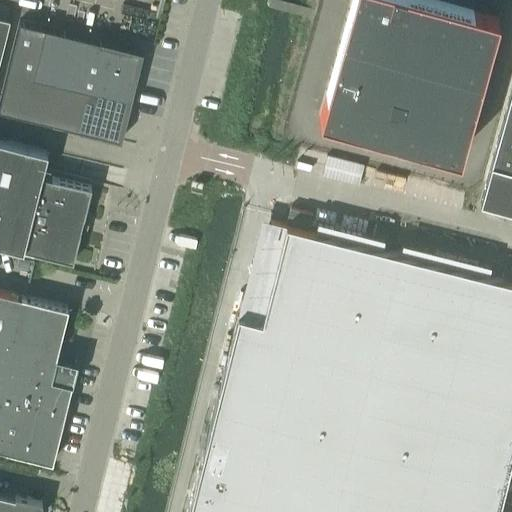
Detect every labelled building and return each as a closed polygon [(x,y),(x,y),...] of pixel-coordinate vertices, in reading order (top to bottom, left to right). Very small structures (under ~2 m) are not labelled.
[(478,82),(474,81),(480,60),(483,62),(500,0),(349,0),(343,23),(351,25),(345,46),(338,44),(318,115),(390,134),(391,131),(404,134),(403,138),(458,153),(478,82)] [(18,21),(0,95),(0,110),(79,130),(98,135),(108,95),(126,100),(138,51),(43,27),(18,21)] [(511,83),(479,203),(511,211),(511,83)] [(0,243),(71,261),(84,209),(90,186),(40,174),(46,150),(0,138),(0,243)] [(297,164),(338,174),(342,156),(301,146),(297,164)] [(312,213),(289,208),(286,220),(309,226),(312,213)] [(496,511),(511,448),(511,280),(285,223),(260,320),(236,314),(186,511),(496,511)] [(0,290),(0,448),(51,462),(74,366),(55,356),(67,307),(0,290)] [(0,511),(38,511),(41,501),(14,494),(14,496),(0,492),(0,511)]
